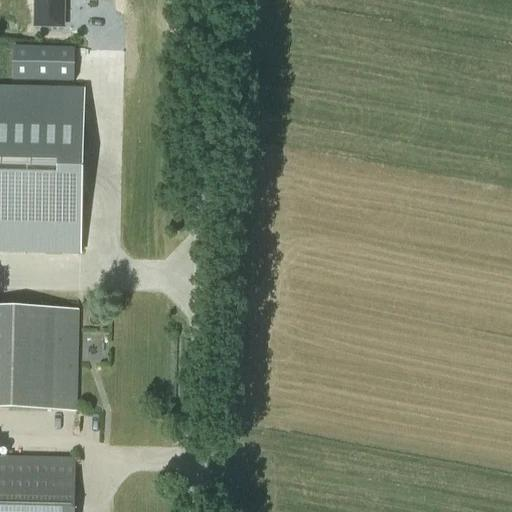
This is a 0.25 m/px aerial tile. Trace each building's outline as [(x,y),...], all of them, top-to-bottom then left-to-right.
[(52,0),(52,34),(79,35),(80,5),(127,5),(126,0),(52,0)] [(75,49),(13,48),(13,82),(73,83),(74,83),(75,49)] [(0,258),(79,260),(81,105),(0,102),(0,258)] [(0,411),(76,413),(78,312),(0,310),(0,411)] [(73,511),(74,463),(0,461),(0,511),(73,511)]
